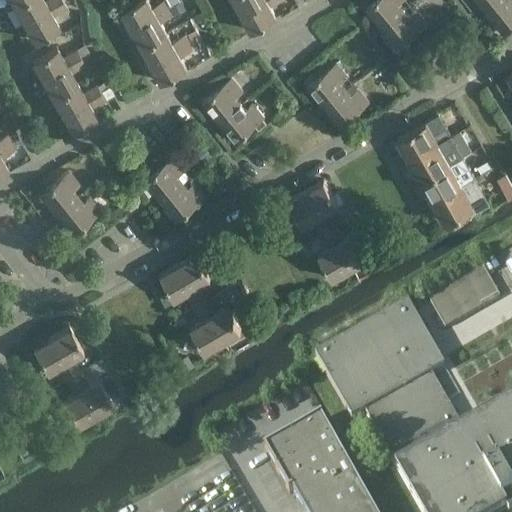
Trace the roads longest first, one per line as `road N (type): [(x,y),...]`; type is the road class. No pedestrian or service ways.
road 1 (residential): [(58,302),(511,48)]
road 2 (residential): [(0,191),(333,0)]
